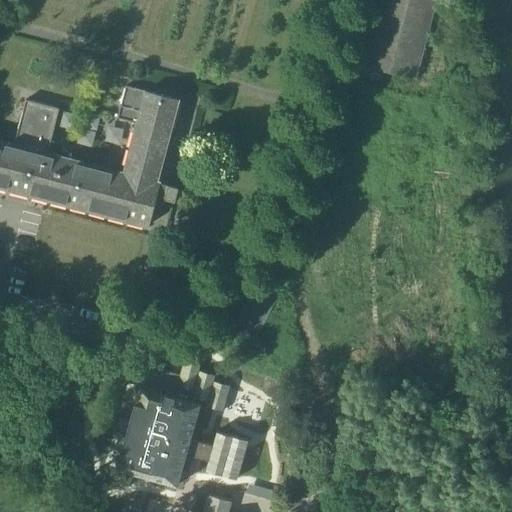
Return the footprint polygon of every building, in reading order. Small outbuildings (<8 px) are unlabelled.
[(382,0),(365,65),(416,78),(436,0),(382,0)] [(27,195),(30,195),(147,226),(155,197),(163,199),(174,202),(178,188),(167,185),(166,185),(159,183),(155,182),(177,99),(125,86),(117,118),(136,123),(123,174),(46,153),(58,109),(25,100),(13,145),(0,141),(0,187),(10,190),(10,191),(11,191),(11,190),(26,194),(26,195),(27,195)] [(231,331),(230,332),(253,344),(276,298),(253,286),(241,310),(242,310),(238,318),(237,318),(235,322),(236,322),(232,331),(231,331)] [(150,479),(170,484),(177,486),(186,453),(190,454),(190,455),(191,455),(203,458),(204,459),(208,460),(205,471),(236,479),(247,441),(216,432),(212,446),(208,445),(194,440),(194,441),(190,440),(200,404),(139,387),(116,469),(142,476),(144,469),(152,471),(150,479)] [(248,484),(246,492),(272,500),(274,492),(248,484)] [(226,511),(229,502),(230,502),(208,496),(203,511),(226,511)]
